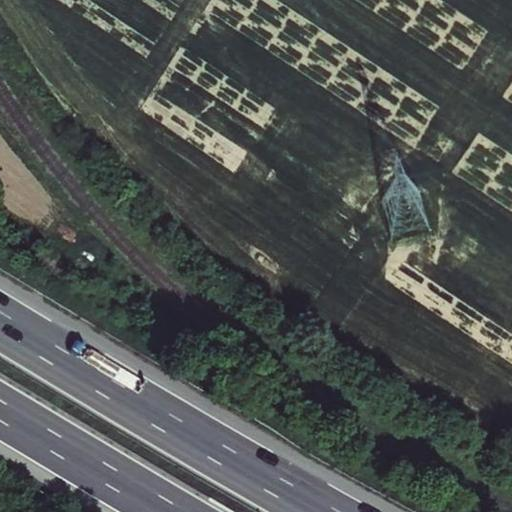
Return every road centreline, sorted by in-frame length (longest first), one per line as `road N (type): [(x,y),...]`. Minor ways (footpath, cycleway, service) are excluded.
road 1 (motorway): [(320,511),(0,322)]
road 2 (motorway): [(0,410),(170,511)]
